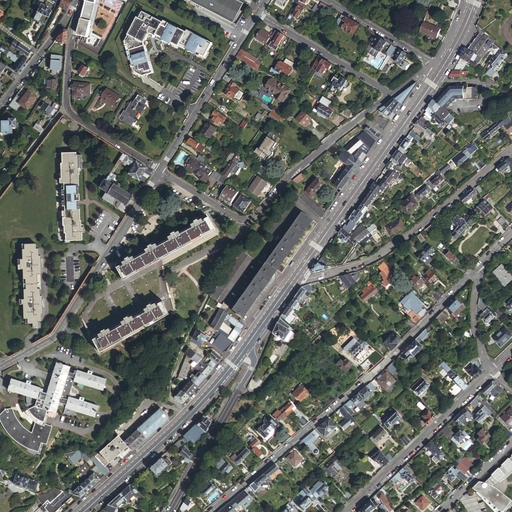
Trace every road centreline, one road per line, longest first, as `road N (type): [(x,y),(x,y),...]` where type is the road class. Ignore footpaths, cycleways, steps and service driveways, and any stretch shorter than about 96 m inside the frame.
road 1 (residential): [(208,511),(380,365),(482,261)]
road 2 (residential): [(159,170),(56,335),(0,367)]
road 3 (residential): [(296,272),(312,277),(372,259),(511,147)]
road 4 (secondary): [(296,272),(440,67)]
road 5 (secondary): [(80,511),(188,412),(243,346)]
road 6 (residential): [(74,8),(66,112),(159,170)]
road 7 (residential): [(345,511),(491,369)]
road 8 (residential): [(246,224),(288,177),(388,93)]
road 9 (residential): [(169,511),(251,368),(254,358),(243,346)]
road 10 (residential): [(258,13),(159,170)]
road 11 (residential): [(258,13),(388,93)]
road 12 (residential): [(328,0),(440,67)]
road 13 (residential): [(74,8),(0,104)]
